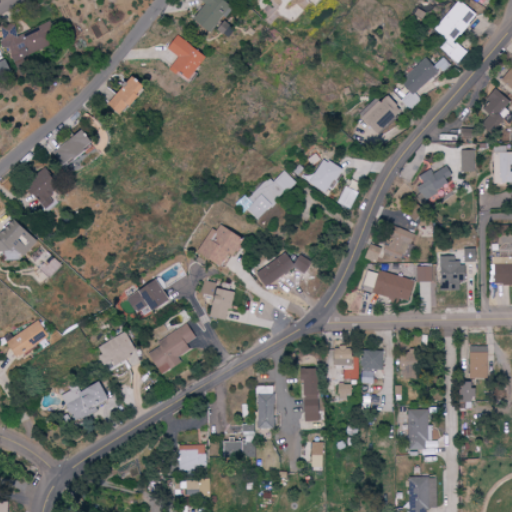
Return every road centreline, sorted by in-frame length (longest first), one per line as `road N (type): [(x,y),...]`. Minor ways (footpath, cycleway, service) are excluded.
road 1 (tertiary): [(46,511),(56,483),(75,464),(312,316),(335,290),(395,168),(511,26)]
road 2 (residential): [(0,172),(98,85),(157,9)]
road 3 (residential): [(302,326),(511,323)]
